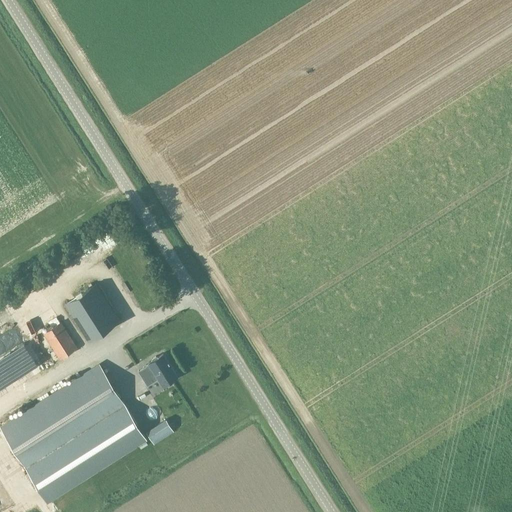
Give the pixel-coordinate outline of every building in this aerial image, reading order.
[(56,287),(67,279),(58,268),(47,277),(56,287)] [(89,341),(119,321),(96,284),(65,303),(89,341)] [(60,359),(77,348),(61,323),(44,333),(60,359)] [(147,366),(138,371),(148,385),(159,378),(163,385),(178,376),(163,353),(158,357),(156,356),(152,359),(152,361),(149,363),(150,365),(147,367),(147,366)] [(13,365),(11,360),(0,365),(0,379),(28,365),(26,359),(13,365)] [(99,363),(0,425),(0,427),(45,498),(145,435),(99,363)] [(13,388),(22,384),(19,377),(10,382),(13,388)] [(165,417),(146,429),(154,441),(173,429),(165,417)]
